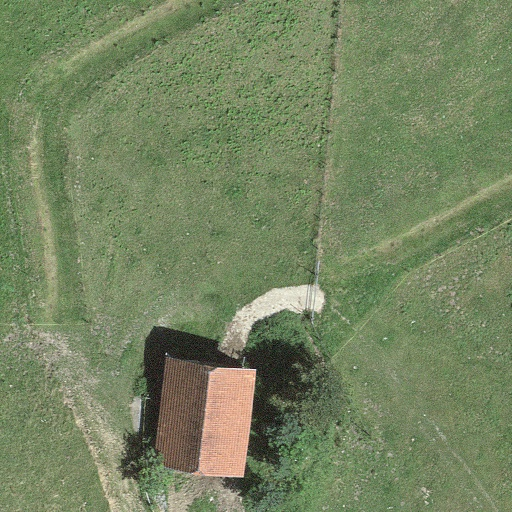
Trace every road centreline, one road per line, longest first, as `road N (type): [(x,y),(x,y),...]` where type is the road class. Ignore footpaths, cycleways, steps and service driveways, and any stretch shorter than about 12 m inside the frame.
road 1 (track): [(133,511),(79,388),(54,151),(64,98),(91,64),(214,0)]
road 2 (track): [(100,437),(128,351),(160,313),(294,290),(511,196)]
